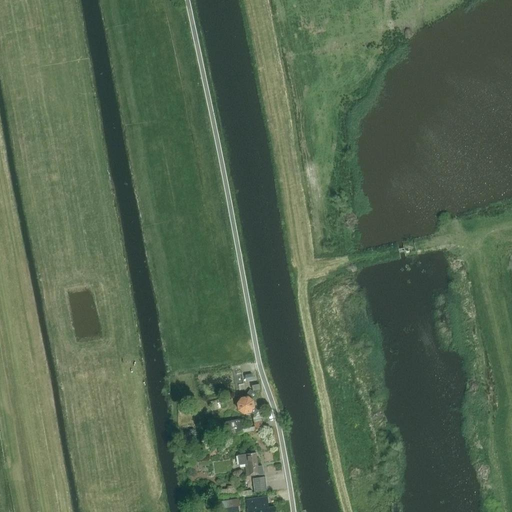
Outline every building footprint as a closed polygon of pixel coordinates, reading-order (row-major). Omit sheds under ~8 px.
[(253,400),(257,395),(250,389),(247,394),(247,397),(241,398),(237,403),(239,409),(244,413),(251,412),(255,415),(259,410),(255,407),(253,400)] [(243,433),(240,419),(225,422),(228,435),(243,433)] [(254,423),(255,431),(263,429),(262,422),(254,423)] [(256,453),(247,454),(238,455),(239,465),(245,464),(247,476),(263,474),(262,466),(258,466),(256,453)] [(255,492),(267,490),(265,476),(252,478),(255,492)] [(237,485),(228,485),(229,495),(237,495),(237,485)] [(247,500),(248,507),(268,504),(267,497),(247,500)]
